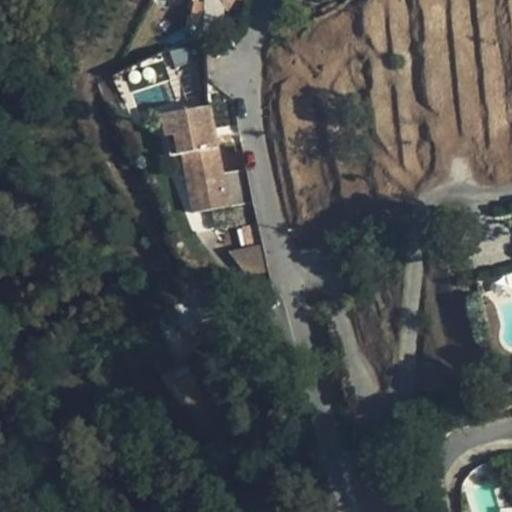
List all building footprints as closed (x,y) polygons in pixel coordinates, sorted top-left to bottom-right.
[(207,35),(221,34),(221,10),(207,10),(207,35)] [(184,21),(158,39),(164,47),(189,29),(184,21)] [(210,107),(162,116),(170,157),(183,154),(194,213),(254,202),(249,175),(223,180),(222,173),(210,107)] [(223,180),(249,175),(247,168),(222,173),(223,180)] [(264,246),(233,254),(248,271),(269,266),(264,246)] [(234,331),(216,346),(249,383),(266,368),(234,331)] [(177,381),(220,466),(245,454),(236,438),(232,430),(244,424),(213,363),(177,381)] [(248,431),(244,424),(232,430),(236,438),(248,431)]
